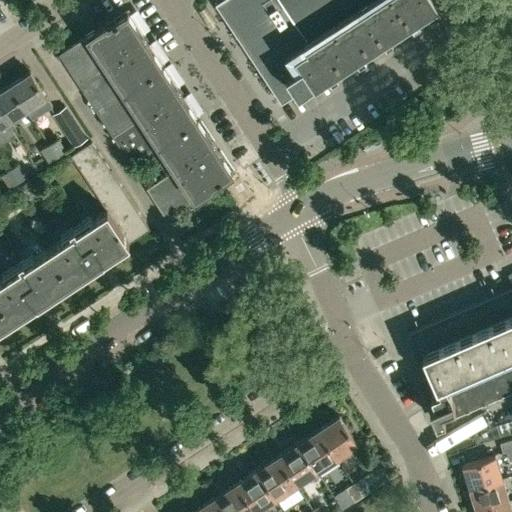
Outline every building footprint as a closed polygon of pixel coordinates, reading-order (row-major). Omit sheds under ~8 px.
[(217,0),(215,2),(244,46),(280,101),(435,0),(217,0)] [(58,52),(60,54),(95,108),(96,109),(96,108),(100,113),(166,70),(127,11),(107,24),(106,22),(88,34),(58,52)] [(30,70),(10,83),(26,109),(27,109),(33,118),(53,104),(30,70)] [(130,162),(159,143),(162,148),(201,123),(166,70),(100,113),(113,133),(112,134),(130,162)] [(10,83),(0,89),(0,109),(8,121),(26,109),(10,83)] [(87,137),(66,104),(52,113),(73,146),(87,137)] [(147,187),(166,217),(195,197),(212,185),(211,184),(232,170),(201,123),(162,148),(175,168),(147,187)] [(58,138),(49,143),(58,156),(67,151),(58,138)] [(70,154),(78,165),(99,151),(92,140),(70,154)] [(40,149),(48,161),(49,162),(58,156),(49,143),(40,149)] [(105,160),(99,151),(78,165),(84,174),(105,160)] [(111,170),(105,160),(84,174),(90,184),(111,170)] [(28,176),(27,175),(19,163),(11,168),(19,181),(28,176)] [(10,188),(19,181),(11,168),(1,175),(10,188)] [(90,184),(106,208),(128,241),(129,241),(150,228),(111,170),(90,184)] [(70,279),(128,241),(106,208),(76,228),(74,224),(69,227),(72,231),(49,246),(70,279)] [(0,299),(12,318),(52,291),(70,279),(49,246),(25,262),(22,258),(18,261),(20,265),(0,278),(0,299)] [(439,401),(447,418),(482,403),(484,408),(511,395),(511,286),(408,331),(434,390),(430,391),(435,402),(439,401)] [(0,325),(12,318),(0,299),(0,325)] [(339,414),(319,427),(337,456),(358,443),(339,414)] [(319,427),(298,440),(317,470),(337,456),(319,427)] [(511,437),(499,442),(502,450),(502,451),(506,450),(509,459),(511,458),(511,437)] [(298,440),(278,454),(296,483),(317,470),(298,440)] [(494,452),(462,462),(469,486),(502,476),(494,452)] [(278,454),(257,468),(276,497),(296,483),(278,454)] [(257,468),(236,481),(255,510),(276,497),(257,468)] [(362,495),(370,490),(361,476),(353,482),(362,495)] [(469,486),(476,509),(509,499),(502,476),(469,486)] [(236,481),(215,495),(226,511),(252,511),(255,510),(236,481)] [(355,500),(362,495),(353,482),(346,487),(355,500)] [(226,511),(215,495),(195,508),(197,511),(226,511)] [(476,509),(477,511),(511,511),(511,508),(509,499),(476,509)] [(326,511),(320,503),(312,508),(314,511),(326,511)]
